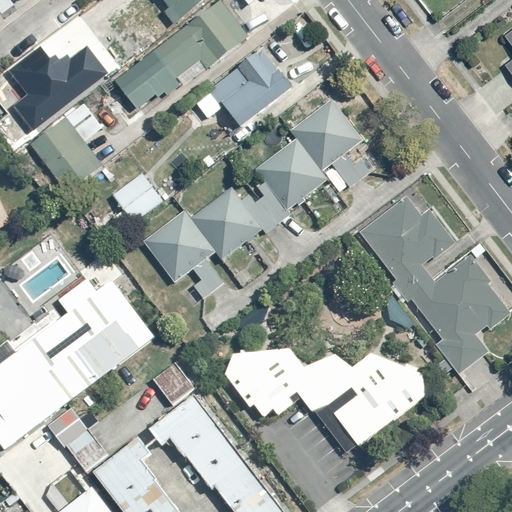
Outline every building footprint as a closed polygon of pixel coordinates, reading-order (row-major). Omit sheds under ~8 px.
[(0,0),(0,14),(13,5),(8,0),(0,0)] [(155,97),(157,100),(164,95),(168,100),(283,11),(274,0),(219,0),(113,81),(136,111),(155,97)] [(206,0),(156,0),(174,24),(206,0)] [(511,24),(501,35),(511,48),(511,58),(503,66),(511,76),(511,24)] [(139,55),(121,31),(98,48),(117,72),(139,55)] [(223,108),(242,130),(292,88),(260,49),(209,91),(212,94),(198,105),(209,119),(223,108)] [(335,73),(327,63),(280,104),(288,114),(335,73)] [(352,165),(345,156),(364,142),(330,98),(289,130),(295,138),(322,173),(323,173),(332,166),(349,189),(379,167),(369,153),(352,165)] [(121,151),(84,104),(31,145),(61,183),(74,173),(82,182),(121,151)] [(262,183),(287,217),(299,208),(298,205),(328,182),(322,173),(295,138),(252,171),(262,183)] [(112,196),(123,210),(97,230),(114,253),(144,230),(137,221),(163,201),(142,174),(112,196)] [(287,217),(262,183),(242,199),(267,232),(287,217)] [(216,253),(222,261),(240,248),(242,251),(267,232),(242,199),(217,217),(209,207),(191,220),(216,253)] [(421,218),(407,199),(360,233),(396,283),(393,285),(406,302),(410,299),(440,342),(436,345),(458,376),(489,355),(475,335),(487,327),(490,331),(511,315),(511,314),(470,256),(433,282),(422,267),(455,244),(432,210),(421,218)] [(0,228),(8,224),(0,207),(0,228)] [(216,253),(191,220),(185,211),(143,243),(175,284),(185,276),(203,300),(225,283),(207,260),(216,253)] [(8,340),(0,346),(0,443),(5,450),(154,338),(112,281),(97,292),(88,280),(59,301),(67,312),(16,351),(8,340)] [(252,352),(253,348),(235,347),(233,354),(224,376),(247,408),(251,405),(260,418),(272,409),(278,417),(294,405),(255,351),(252,352)] [(255,351),(294,405),(301,400),(314,417),(318,414),(347,454),(356,447),(332,413),(409,358),(373,352),(352,367),(339,348),(307,370),(291,347),(255,351)] [(332,413),(356,447),(425,398),(422,361),(409,358),(332,413)] [(195,391),(175,362),(152,378),(172,407),(195,391)] [(283,511),(195,396),(150,431),(161,446),(170,439),(209,489),(213,486),(232,511),(283,511)] [(90,414),(82,421),(71,408),(48,427),(86,473),(109,454),(90,430),(98,423),(90,414)] [(179,511),(156,481),(158,479),(143,460),(152,454),(141,439),(94,475),(121,511),(179,511)] [(111,511),(92,487),(59,511),(111,511)]
